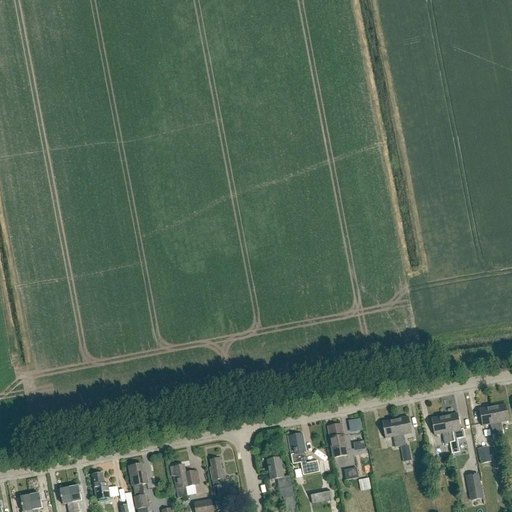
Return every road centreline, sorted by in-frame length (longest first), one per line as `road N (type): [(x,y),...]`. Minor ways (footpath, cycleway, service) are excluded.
road 1 (unclassified): [(239,428),(511,375)]
road 2 (unclassified): [(0,474),(239,428)]
